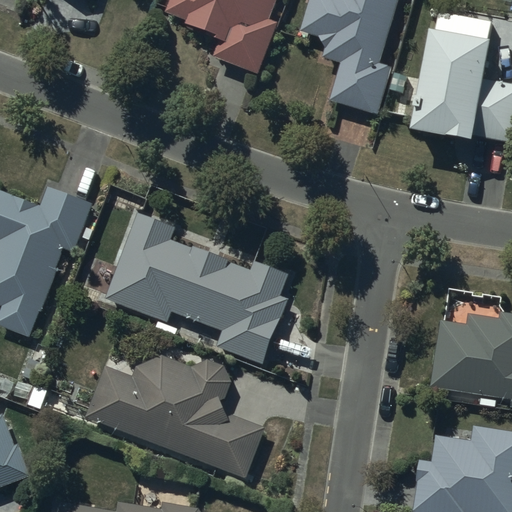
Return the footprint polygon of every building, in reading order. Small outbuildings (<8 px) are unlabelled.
[(218,48),(213,62),(259,79),(278,28),(268,24),(277,0),(170,0),(164,19),(186,27),(184,31),(215,43),(214,46),(218,48)] [(311,0),(301,35),(320,41),(326,52),(323,60),(342,66),(331,104),(377,117),(391,70),(381,67),(400,0),(311,0)] [(430,38),(412,138),(473,149),(474,141),(511,148),(511,85),(486,81),(492,47),(488,47),(492,25),(440,16),(436,39),(430,38)] [(48,192),(40,212),(0,196),(0,309),(3,311),(0,317),(0,330),(30,342),(64,255),(74,258),(93,209),(48,192)] [(140,221),(110,303),(168,324),(171,315),(224,334),(217,353),(265,371),(290,304),(283,301),(291,280),(254,266),(251,275),(171,246),(176,234),(140,221)] [(443,328),(433,390),(511,402),(511,319),(501,317),(500,324),(470,320),(468,331),(443,328)] [(107,371),(86,423),(247,487),(268,434),(232,420),(227,422),(222,411),(231,388),(224,372),(209,366),(192,373),(163,361),(136,372),(133,381),(107,371)] [(0,491),(30,480),(5,417),(0,418),(0,491)] [(422,465),(414,511),(511,511),(511,436),(474,430),(471,445),(437,440),(432,466),(422,465)]
